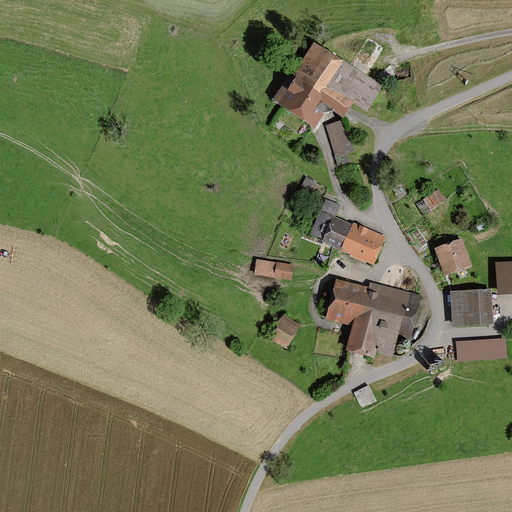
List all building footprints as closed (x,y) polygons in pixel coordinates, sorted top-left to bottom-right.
[(380,89),(309,46),(273,105),(314,129),(326,109),(342,118),(351,102),(367,111),(380,89)] [(344,124),(328,129),(337,158),(353,153),(344,124)] [(317,183),(306,177),(300,190),(310,195),(317,183)] [(444,200),(438,191),(421,202),(428,212),(444,200)] [(324,242),(342,250),(352,228),(332,220),(338,207),(327,202),(313,234),(326,239),(324,242)] [(352,228),(342,250),(373,263),(383,238),(353,225),(352,228)] [(462,239),(437,248),(446,274),(471,266),(462,239)] [(293,267),(257,261),(255,273),(291,279),(293,267)] [(511,262),(497,263),(498,292),(511,291),(511,262)] [(371,288),(336,280),(327,316),(355,323),(348,348),(373,354),(374,350),(391,354),(395,338),(410,341),(421,297),(372,285),(371,288)] [(491,290),(451,292),(453,325),(493,323),(491,290)] [(299,325),(283,316),(271,338),(286,347),(299,325)] [(505,339),(457,342),(458,360),(506,357),(505,339)] [(368,387),(356,393),(363,406),(375,400),(368,387)]
